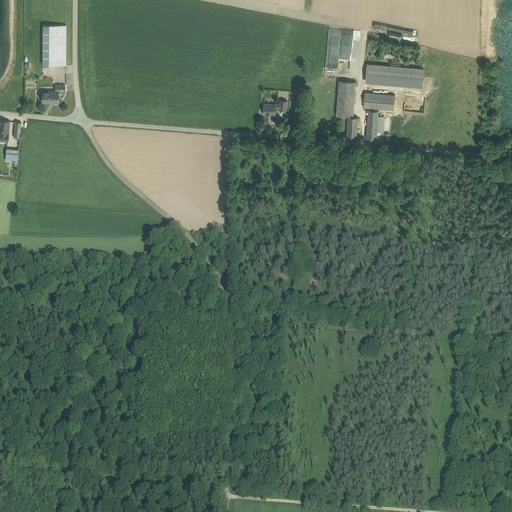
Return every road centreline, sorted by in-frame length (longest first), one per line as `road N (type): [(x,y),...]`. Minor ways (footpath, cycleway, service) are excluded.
road 1 (unclassified): [(83,121),(103,158),(189,235),(216,275),(226,308),(226,511)]
road 2 (unclassified): [(83,121),(511,157)]
road 3 (track): [(423,511),(0,474)]
road 4 (track): [(228,134),(226,308)]
road 5 (unclassified): [(75,0),(83,121)]
